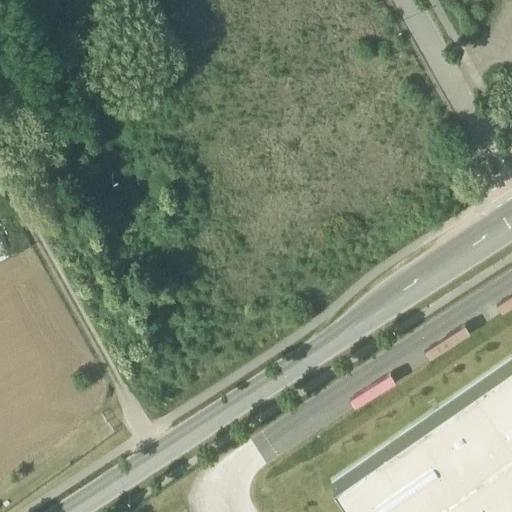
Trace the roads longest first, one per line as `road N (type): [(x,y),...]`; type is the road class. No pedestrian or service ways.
road 1 (tertiary): [(511,228),(75,511)]
road 2 (track): [(160,460),(0,174)]
